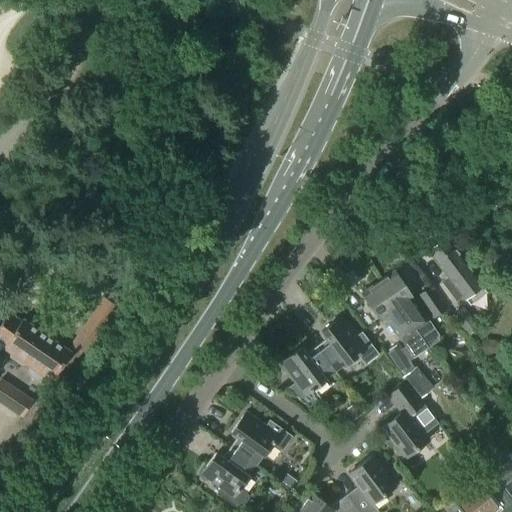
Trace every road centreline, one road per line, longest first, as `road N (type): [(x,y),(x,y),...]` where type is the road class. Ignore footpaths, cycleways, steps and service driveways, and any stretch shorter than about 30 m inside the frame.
road 1 (primary): [(76,511),(221,304),(293,182),(379,0)]
road 2 (primary): [(331,0),(265,165),(202,285),(42,511)]
road 3 (unclassified): [(221,367),(313,233),(499,21)]
road 4 (unclassified): [(0,147),(49,96),(97,0)]
road 5 (unclassified): [(123,511),(221,367)]
road 6 (residential): [(333,449),(221,367)]
